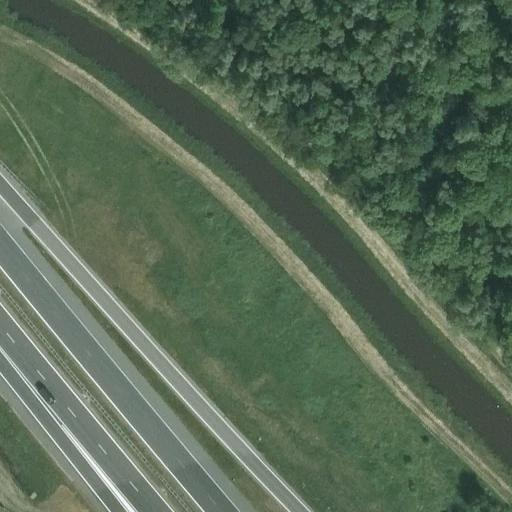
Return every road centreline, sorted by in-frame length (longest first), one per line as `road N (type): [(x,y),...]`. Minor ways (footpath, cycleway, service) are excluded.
road 1 (motorway): [(299,511),(0,185)]
road 2 (motorway): [(223,511),(0,240)]
road 3 (motorway): [(0,322),(155,511)]
road 4 (motorway): [(0,324),(129,511)]
